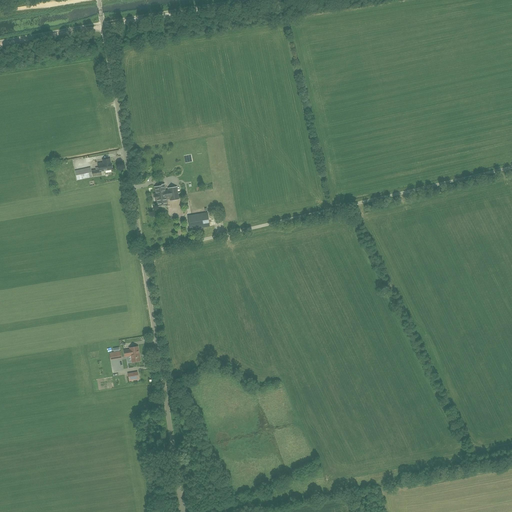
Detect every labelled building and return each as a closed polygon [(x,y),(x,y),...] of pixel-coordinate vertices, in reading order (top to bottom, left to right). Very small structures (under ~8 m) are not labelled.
[(101,171),(112,169),(112,168),(113,167),(112,165),(111,165),(111,163),(110,159),(103,160),(103,163),(98,164),(99,170),(92,171),(93,177),(101,175),(101,171)] [(77,180),(92,177),(91,168),(75,171),(77,180)] [(155,187),(156,194),(157,194),(157,196),(177,193),(176,187),(168,189),(169,191),(165,191),(164,185),(160,185),(160,186),(155,187)] [(157,194),(156,194),(154,194),(155,201),(157,200),(158,206),(163,205),(163,206),(167,206),(166,199),(170,199),(170,201),(178,199),(177,193),(157,196),(157,194)] [(207,213),(188,217),(190,230),(210,226),(207,213)] [(138,347),(130,348),(130,350),(124,351),(125,357),(131,356),(132,362),(140,361),(138,347)] [(129,381),(139,380),(137,373),(128,374),(129,381)]
